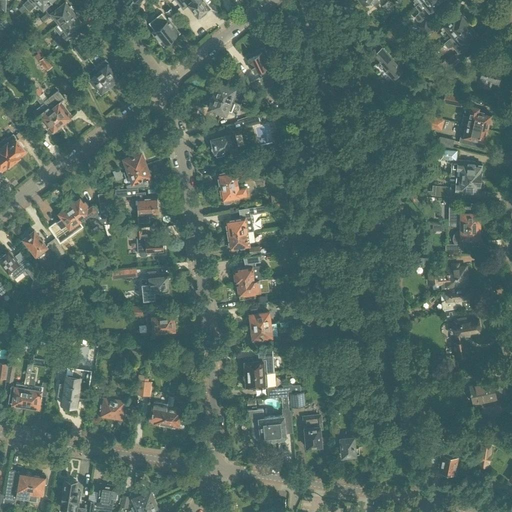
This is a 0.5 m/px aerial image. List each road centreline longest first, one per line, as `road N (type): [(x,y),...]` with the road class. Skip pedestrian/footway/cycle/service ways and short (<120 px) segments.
road 1 (residential): [(215,469),(200,264),(164,83)]
road 2 (residential): [(472,511),(215,469)]
road 3 (residential): [(215,469),(0,434)]
road 4 (residential): [(0,214),(164,83)]
road 5 (residential): [(511,316),(511,175)]
road 6 (residential): [(164,83),(269,0)]
